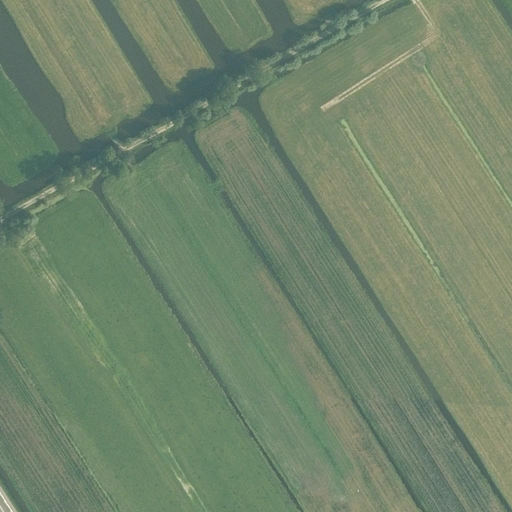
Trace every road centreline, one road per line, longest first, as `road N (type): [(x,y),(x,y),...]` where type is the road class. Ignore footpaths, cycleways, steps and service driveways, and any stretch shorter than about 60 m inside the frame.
road 1 (track): [(0,218),(387,0)]
road 2 (track): [(321,109),(438,34),(415,0)]
